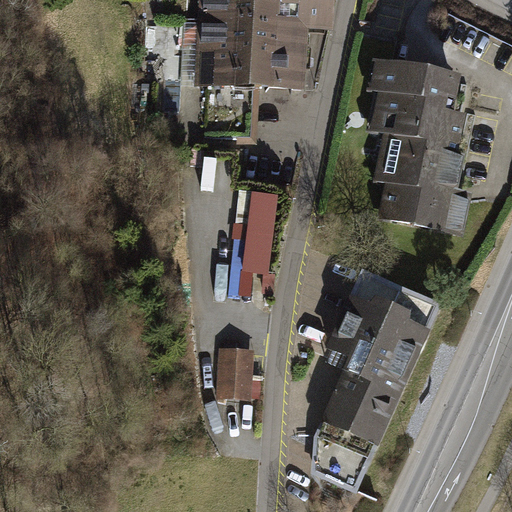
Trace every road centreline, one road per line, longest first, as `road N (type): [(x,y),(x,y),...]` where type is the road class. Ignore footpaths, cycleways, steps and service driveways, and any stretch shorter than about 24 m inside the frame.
road 1 (residential): [(348,0),(288,283),(266,511)]
road 2 (secondary): [(511,319),(419,511)]
